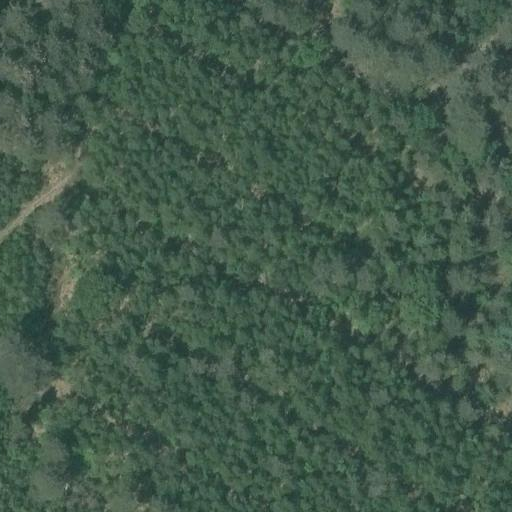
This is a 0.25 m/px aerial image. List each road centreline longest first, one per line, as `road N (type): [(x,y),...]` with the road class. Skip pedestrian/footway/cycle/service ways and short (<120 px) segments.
road 1 (track): [(217,0),(420,108)]
road 2 (track): [(420,108),(511,229)]
